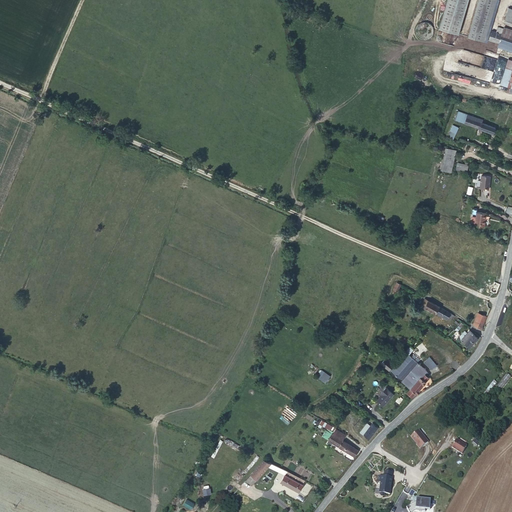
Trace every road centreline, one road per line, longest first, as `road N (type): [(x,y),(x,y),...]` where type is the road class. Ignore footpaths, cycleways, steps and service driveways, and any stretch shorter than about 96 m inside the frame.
road 1 (track): [(500,303),(0,82)]
road 2 (track): [(471,325),(392,281),(360,360),(303,411)]
road 3 (secondary): [(319,511),(387,430),(466,367),(486,337)]
